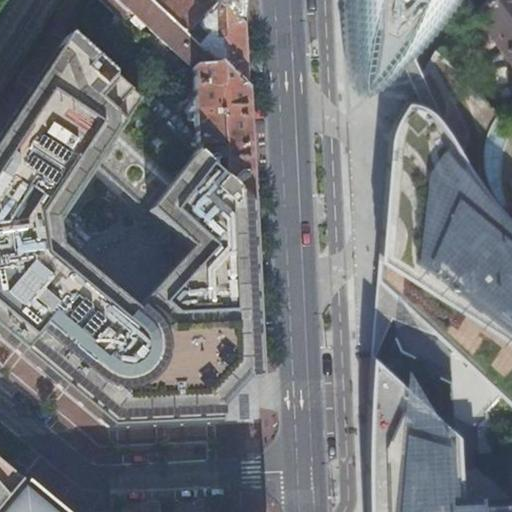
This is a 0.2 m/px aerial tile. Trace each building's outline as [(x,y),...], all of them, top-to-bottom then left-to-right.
[(243,91),(145,0),(111,0),(111,1),(125,15),(127,12),(190,69),(191,107),(186,108),(187,123),(192,123),(192,155),(203,165),(219,163),(219,180),(248,207),(245,135),(243,91)] [(189,0),(145,0),(243,91),(240,27),(215,4),(205,14),(189,0)] [(210,0),(215,4),(240,27),(238,0),(210,0)] [(359,72),(366,75),(367,76),(368,78),(369,78),(370,79),(371,79),(372,80),(374,80),(378,78),(384,73),(390,68),(397,61),(407,51),(411,46),(421,35),(436,17),(447,0),(342,0),(343,7),(344,36),(347,66),(348,68),(349,70),(352,72),(354,72),(354,73),(356,73),(357,72),(358,72),(359,72)] [(502,51),(511,43),(511,0),(485,0),(472,12),(502,51)] [(240,239),(250,238),(248,207),(191,154),(162,128),(148,114),(124,93),(119,88),(64,37),(0,134),(0,339),(106,428),(214,422),(212,381),(123,307),(87,277),(55,250),(52,229),(93,167),(165,232),(166,245),(166,260),(167,267),(167,270),(170,278),(173,281),(174,283),(180,290),(182,290),(184,293),(189,294),(190,296),(191,296),(193,296),(196,297),(198,297),(199,298),(207,298),(212,297),(213,297),(219,295),(221,294),(223,292),(226,290),(227,290),(232,285),(234,283),(235,281),(239,274),(240,270),(241,265),(241,262),(241,260),(240,239)] [(511,43),(502,51),(511,64),(511,43)] [(511,511),(511,126),(465,80),(435,49),(419,76),(410,90),(397,112),(392,121),(389,131),(387,139),(378,246),(413,257),(404,276),(395,297),(435,334),(434,336),(469,368),(473,363),(492,381),(488,386),(496,392),(497,391),(511,405),(511,500),(478,503),(478,491),(457,493),(454,434),(372,358),(369,356),(367,394),(366,421),(365,454),(365,502),(365,511),(511,511)] [(419,76),(407,51),(397,61),(410,90),(419,76)] [(119,88),(124,93),(130,86),(124,82),(119,88)] [(148,114),(162,128),(171,117),(157,104),(148,114)] [(413,257),(378,246),(377,259),(404,276),(413,257)] [(404,276),(377,259),(369,356),(372,358),(389,318),(434,336),(435,334),(395,297),(404,276)] [(94,278),(87,277),(123,307),(122,303),(120,300),(116,293),(108,285),(105,282),(98,279),(94,278)] [(492,381),(473,363),(469,368),(488,386),(492,381)] [(0,511),(45,511),(13,486),(0,500),(0,511)]
